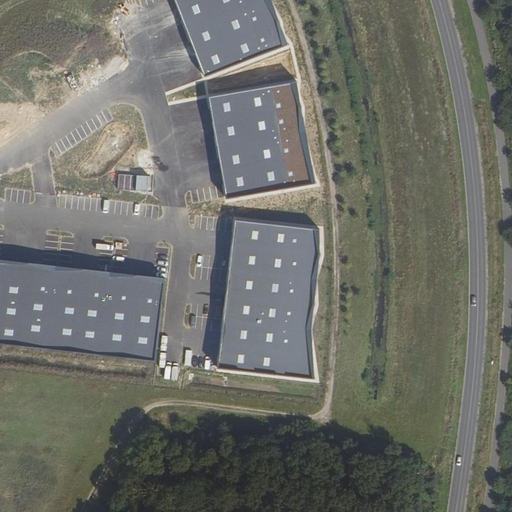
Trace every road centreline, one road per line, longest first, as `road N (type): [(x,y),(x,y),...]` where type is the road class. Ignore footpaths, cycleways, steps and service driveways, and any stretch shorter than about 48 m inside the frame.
road 1 (primary): [(439,0),(477,188),(480,292),(457,511)]
road 2 (track): [(290,0),(333,197),(326,419)]
road 3 (track): [(91,511),(148,406),(213,403),(326,419)]
